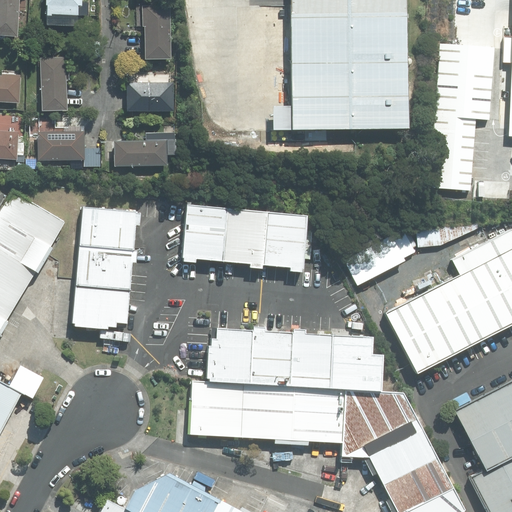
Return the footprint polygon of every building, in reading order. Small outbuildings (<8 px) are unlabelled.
[(19,0),(0,0),(0,34),(17,36),(19,0)] [(46,0),(45,26),(78,27),(78,15),(88,16),(89,2),(82,2),(81,0),(46,0)] [(414,128),(411,0),(296,0),(300,129),(414,128)] [(143,5),(143,26),(145,26),(146,59),(171,58),(170,5),(143,5)] [(496,47),(437,44),(434,187),(474,190),(476,119),(491,120),(496,47)] [(65,58),(41,58),(43,110),(67,109),(65,58)] [(2,76),(0,75),(0,101),(19,103),(21,75),(2,74),(2,76)] [(173,83),(127,83),(128,111),(174,111),(173,83)] [(0,157),(16,159),(19,116),(0,114),(0,157)] [(38,160),(84,160),(84,148),(84,132),(38,132),(38,160)] [(167,141),(115,141),(115,166),(167,165),(167,141)] [(100,148),(84,148),(84,160),(84,166),(100,166),(100,148)] [(0,439),(20,397),(0,386),(0,333),(56,228),(0,195),(0,196),(0,439)] [(129,213),(77,210),(69,330),(121,334),(129,213)] [(169,213),(165,263),(296,272),(299,221),(169,213)] [(418,246),(445,244),(479,228),(479,224),(417,230),(418,246)] [(406,256),(417,250),(404,227),(389,236),(387,233),(344,260),(360,283),(407,258),(406,256)] [(450,276),(375,314),(406,377),(511,325),(511,245),(510,247),(502,232),(442,261),(450,276)] [(457,511),(458,511),(395,396),(376,393),(377,357),(367,356),(367,341),(209,332),(206,380),(187,380),(184,436),(336,447),(337,460),(363,461),(390,511),(457,511)] [(47,375),(22,363),(11,385),(35,397),(47,375)] [(511,378),(442,413),(475,477),(511,458),(511,378)] [(511,511),(511,458),(475,477),(467,481),(482,511),(511,511)] [(234,511),(168,477),(133,494),(123,511),(103,501),(96,511),(234,511)]
